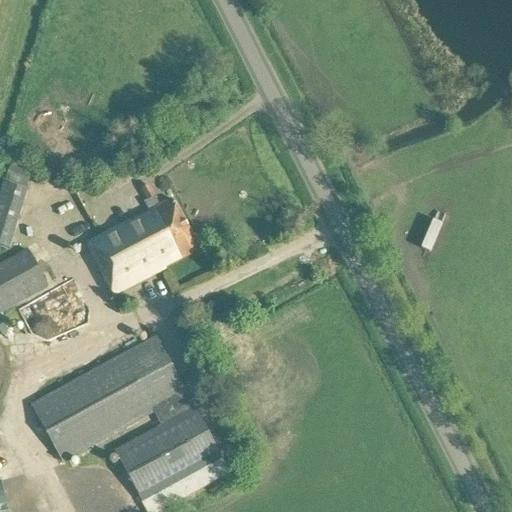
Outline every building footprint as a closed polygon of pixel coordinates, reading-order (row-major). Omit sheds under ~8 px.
[(6,182),(28,189),(35,164),(13,158),(6,182)] [(0,249),(10,252),(27,193),(3,186),(0,197),(0,249)] [(147,203),(155,198),(149,186),(140,191),(147,203)] [(198,253),(171,202),(85,247),(112,298),(198,253)] [(27,251),(0,265),(0,314),(48,289),(27,251)] [(44,340),(93,321),(77,282),(21,305),(30,329),(39,326),(44,340)] [(221,461),(194,411),(156,340),(31,407),(62,465),(156,414),(163,428),(114,454),(142,504),(221,461)]
